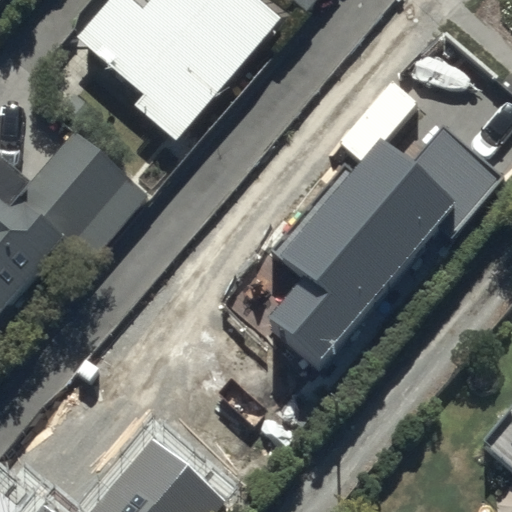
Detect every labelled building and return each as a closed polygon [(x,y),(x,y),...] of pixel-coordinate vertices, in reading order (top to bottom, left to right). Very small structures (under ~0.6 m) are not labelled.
[(135,0),(105,0),(74,36),(144,94),(135,104),(179,142),(282,20),(258,0),(150,0),(144,7),(135,0)] [(290,0),(305,13),(316,0),(290,0)] [(0,315),(63,239),(92,263),(147,196),(74,136),(34,185),(0,158),(0,157),(0,315)] [(110,393),(49,466),(88,499),(76,511),(195,511),(218,485),(192,463),(202,450),(172,425),(162,436),(110,393)] [(511,462),(511,511),(511,403),(506,411),(510,415),(487,442),(511,462)]
